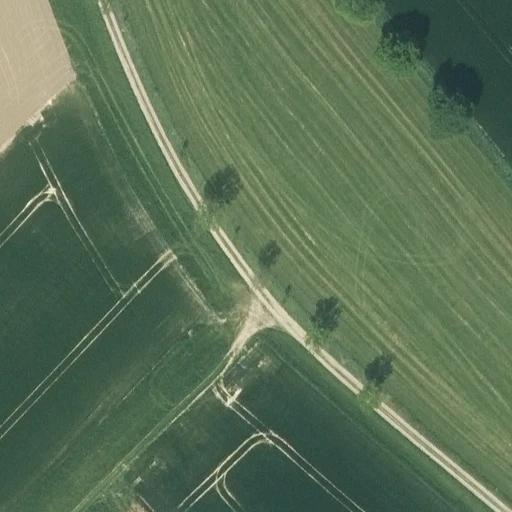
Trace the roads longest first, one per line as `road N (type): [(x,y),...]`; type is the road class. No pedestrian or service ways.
road 1 (track): [(102,0),(170,152),(273,306)]
road 2 (track): [(273,306),(504,511)]
